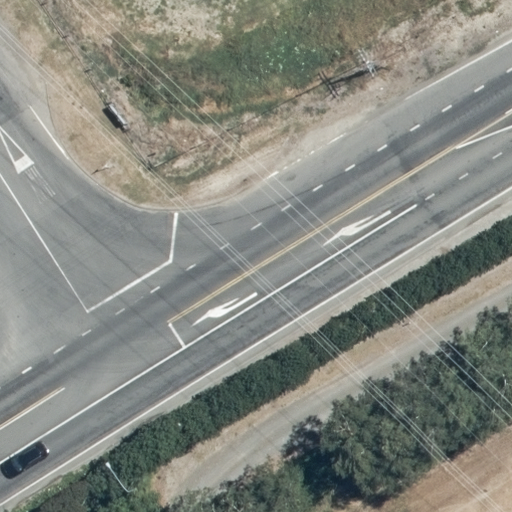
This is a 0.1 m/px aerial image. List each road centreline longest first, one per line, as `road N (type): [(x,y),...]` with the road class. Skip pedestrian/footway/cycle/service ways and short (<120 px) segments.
road 1 (primary): [(120,351),(511,111)]
road 2 (unclassified): [(0,193),(120,351)]
road 3 (primary): [(0,430),(120,351)]
